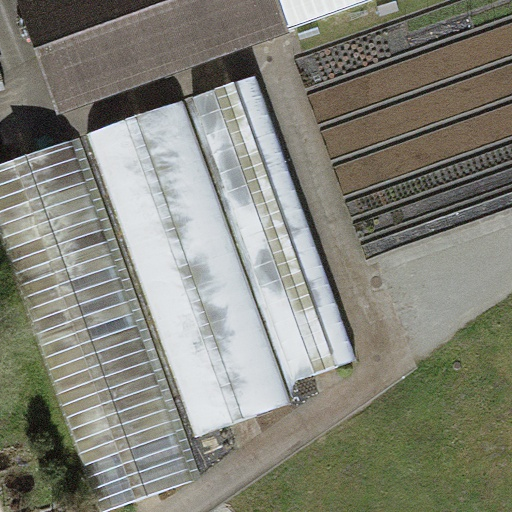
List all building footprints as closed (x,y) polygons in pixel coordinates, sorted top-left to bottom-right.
[(272,0),(17,0),(33,43),(47,38),(69,98),(280,22),(272,0)] [(364,0),(272,0),(280,22),(283,29),(364,0)] [(256,73),(193,96),(298,379),(361,355),(256,73)] [(183,99),(87,133),(196,438),(292,404),(183,99)] [(71,135),(0,160),(0,248),(96,511),(103,511),(197,478),(71,135)]
